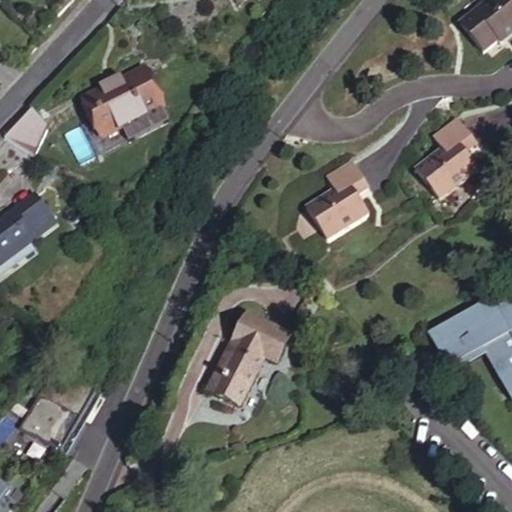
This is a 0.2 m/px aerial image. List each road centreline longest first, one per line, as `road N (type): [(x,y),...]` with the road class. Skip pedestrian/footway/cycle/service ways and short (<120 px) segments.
road 1 (residential): [(84,511),(169,321),(261,144),(297,100)]
road 2 (residential): [(297,100),(314,118),(357,123),(424,83),(511,79)]
road 3 (residential): [(103,0),(0,114)]
road 4 (residential): [(297,100),(376,0)]
